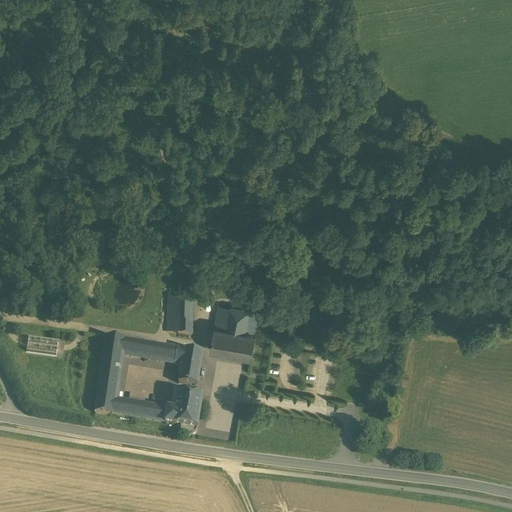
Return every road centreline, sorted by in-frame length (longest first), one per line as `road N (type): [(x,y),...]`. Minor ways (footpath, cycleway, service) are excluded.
road 1 (secondary): [(0,417),(511,493)]
road 2 (track): [(381,474),(414,280),(410,155),(427,130)]
road 3 (track): [(170,0),(280,66),(427,130)]
